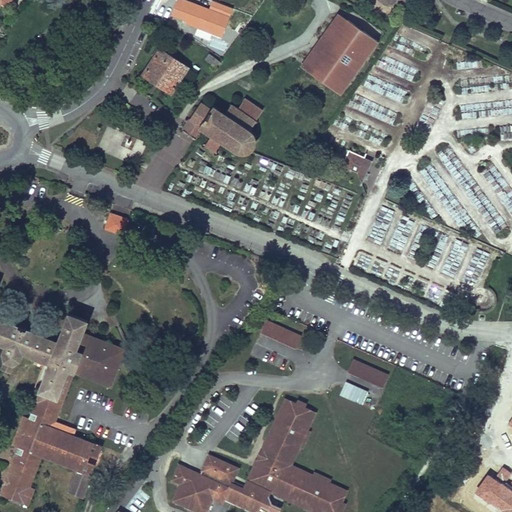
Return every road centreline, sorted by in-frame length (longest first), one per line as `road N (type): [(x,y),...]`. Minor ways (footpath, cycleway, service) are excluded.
road 1 (residential): [(42,155),(433,317),(511,334)]
road 2 (residential): [(64,115),(106,81),(146,0)]
